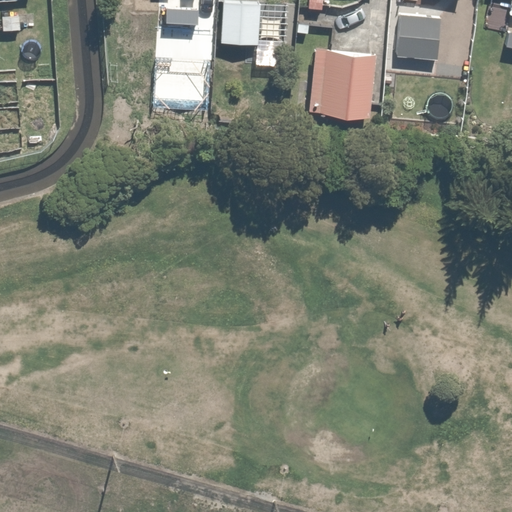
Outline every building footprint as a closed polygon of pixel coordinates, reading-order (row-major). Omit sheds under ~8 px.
[(179,0),(160,0),(159,20),(196,23),(198,2),(179,0)] [(215,0),(213,35),(256,37),(257,0),(215,0)] [(19,7),(0,6),(0,28),(19,29),(19,7)] [(439,11),(393,9),(391,52),(437,54),(439,11)] [(337,39),(309,37),(303,105),(361,109),(367,36),(337,34),(337,39)]
